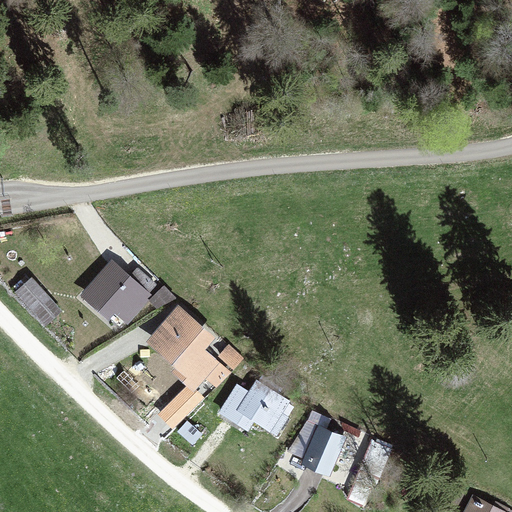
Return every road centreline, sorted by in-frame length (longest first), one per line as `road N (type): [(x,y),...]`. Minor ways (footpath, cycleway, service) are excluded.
road 1 (unclassified): [(0,201),(511,145)]
road 2 (track): [(225,511),(56,381),(0,323)]
